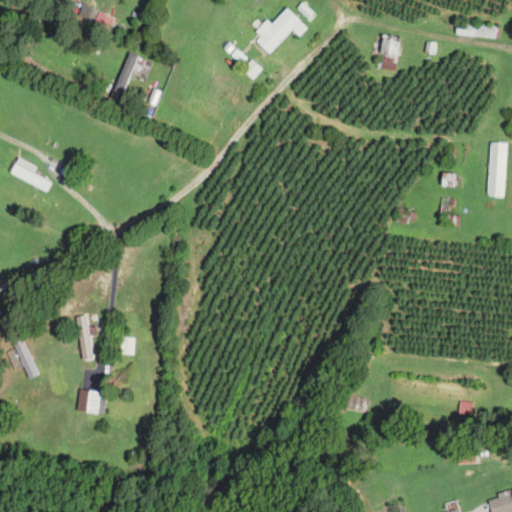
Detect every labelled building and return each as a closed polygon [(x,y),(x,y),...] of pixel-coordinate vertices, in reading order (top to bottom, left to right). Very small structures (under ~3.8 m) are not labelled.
[(269,22),(252,38),(269,54),(300,22),(287,9),(271,24),(269,22)] [(455,35),(498,39),(499,27),(456,24),(455,35)] [(375,68),(396,71),(399,38),(379,35),(375,68)] [(123,101),(139,57),(128,53),(113,97),(123,101)] [(217,127),(222,118),(180,98),(175,107),(217,127)] [(487,197),(504,198),(507,143),(489,142),(487,197)] [(51,182),(33,173),(36,167),(19,158),(10,173),(46,192),(51,182)] [(408,224),(411,212),(400,209),(396,221),(408,224)] [(86,316),(77,317),(82,360),(91,359),(86,316)] [(37,375),(21,340),(14,343),(30,378),(37,375)] [(104,412),(105,391),(79,390),(78,411),(104,412)] [(474,462),(474,451),(459,451),(459,462),(474,462)] [(511,491),(488,499),(491,511),(504,511),(511,510),(511,491)]
